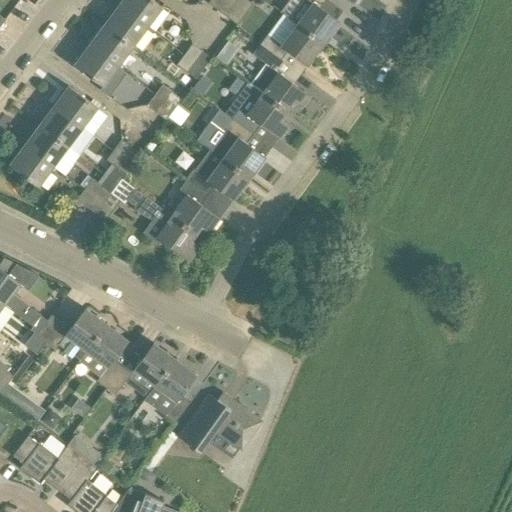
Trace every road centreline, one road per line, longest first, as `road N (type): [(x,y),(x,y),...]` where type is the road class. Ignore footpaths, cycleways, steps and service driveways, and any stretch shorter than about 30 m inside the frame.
road 1 (residential): [(195,330),(258,221),(356,85),(394,0)]
road 2 (residential): [(0,228),(195,330)]
